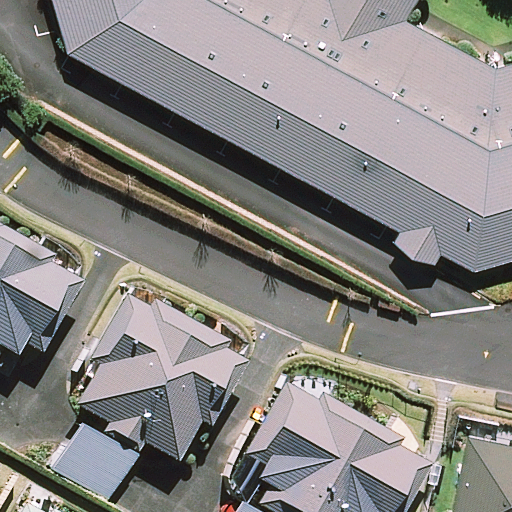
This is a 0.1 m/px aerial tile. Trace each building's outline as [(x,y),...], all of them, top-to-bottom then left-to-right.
[(64,0),(76,42),(487,262),(511,255),(511,48),(423,0),(64,0)] [(0,344),(7,333),(38,350),(81,275),(0,228),(0,344)] [(100,436),(79,425),(55,473),(110,501),(127,468),(132,458),(134,454),(134,453),(140,442),(176,458),(196,416),(209,423),(244,348),(126,293),(72,410),(105,425),(100,436)] [(278,465),(257,505),(237,494),(227,511),(399,511),(429,457),(286,381),(250,450),(278,465)] [(511,511),(511,439),(468,429),(446,511),(511,511)] [(21,511),(49,511),(28,500),(21,511)]
